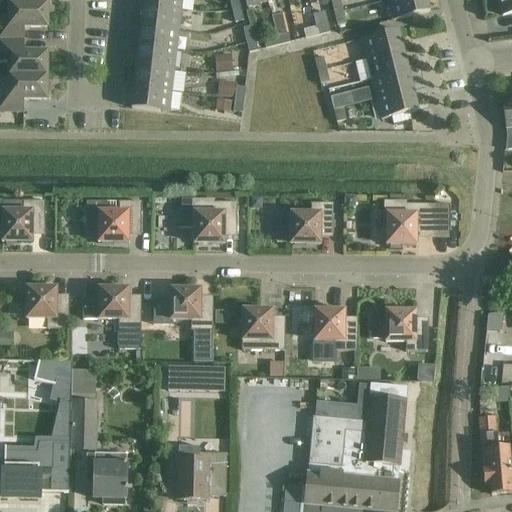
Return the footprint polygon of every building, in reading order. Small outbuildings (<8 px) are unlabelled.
[(144,0),(143,8),(181,12),(182,0),(144,0)] [(229,0),(232,12),(241,10),(238,0),(229,0)] [(244,0),(247,8),(267,3),(266,0),(244,0)] [(393,23),(429,14),(426,0),(396,0),(388,2),(393,23)] [(511,0),(497,0),(502,17),(511,14),(511,0)] [(334,15),(343,13),(340,1),(331,3),(334,15)] [(47,30),(47,6),(9,5),(9,19),(0,18),(0,41),(24,41),(24,29),(47,30)] [(178,33),(181,12),(143,8),(141,28),(178,33)] [(241,10),(232,12),(235,24),(244,22),(241,10)] [(325,13),(313,16),(316,29),(328,26),(325,13)] [(343,13),(334,15),(337,28),(346,26),(343,13)] [(330,34),(328,26),(316,29),(318,37),(330,34)] [(139,48),(176,53),(178,33),(141,28),(139,48)] [(246,42),(255,40),(252,28),(243,30),(244,35),(236,37),(238,47),(247,45),(246,42)] [(318,37),(316,29),(304,32),(306,40),(318,37)] [(398,32),(379,37),(361,41),(367,61),(403,52),(398,32)] [(276,39),(278,47),(290,44),(288,36),(276,39)] [(278,47),(276,39),(263,42),(266,50),(278,47)] [(249,54),(258,52),(255,40),(246,42),(247,45),(249,54)] [(8,77),(47,77),(47,54),(24,53),(24,41),(0,41),(0,64),(8,65),(8,77)] [(174,73),(176,53),(139,48),(136,69),(174,73)] [(222,48),(196,48),(196,59),(222,58),(222,48)] [(371,81),(408,72),(403,52),(367,61),(371,81)] [(317,74),(326,72),(323,59),(314,61),(317,74)] [(134,89),(171,93),(174,73),(136,69),(134,89)] [(326,72),(317,74),(320,86),(329,84),(326,72)] [(376,101),(413,92),(408,72),(371,81),(376,101)] [(363,74),(326,85),(329,98),(367,87),(363,74)] [(46,102),(47,77),(8,77),(7,91),(0,90),(0,113),(23,113),(24,101),(46,102)] [(220,84),(219,97),(234,99),(235,86),(220,84)] [(235,101),(243,102),(245,89),(236,88),(235,101)] [(511,88),(511,89),(511,90),(511,111),(503,113),(507,138),(505,152),(511,151),(511,88)] [(169,114),(171,93),(134,89),(131,110),(169,114)] [(381,121),(399,117),(418,112),(413,92),(376,101),(381,121)] [(334,111),(343,109),(340,97),(331,100),(334,111)] [(231,115),(233,104),(206,100),(205,108),(216,110),(215,113),(231,115)] [(233,113),(242,114),(243,102),(235,101),(233,113)] [(337,124),(346,122),(343,109),(334,111),(337,124)] [(345,198),(345,209),(356,210),(356,199),(345,198)] [(45,229),(45,203),(2,203),(2,244),(32,244),(32,229),(45,229)] [(118,213),(98,213),(98,245),(128,245),(128,229),(139,230),(139,232),(141,232),(141,204),(118,204),(118,213)] [(194,204),(194,246),(224,246),(224,230),(235,230),(235,233),(237,233),(237,205),(194,204)] [(333,206),(310,205),(310,215),(290,215),(290,246),(320,247),(320,231),(331,231),(331,233),(333,233),(333,206)] [(449,207),(429,207),(386,206),(386,247),(416,247),(416,232),(427,232),(427,234),(429,234),(429,232),(447,232),(447,234),(449,234),(449,207)] [(26,289),(26,321),(46,321),(46,331),(69,331),(69,303),(68,303),(68,306),(56,305),(57,290),(26,289)] [(82,300),(82,321),(118,322),(118,351),(140,352),(141,332),(141,304),(140,304),(140,306),(129,306),(129,290),(98,290),(98,300),(82,300)] [(170,301),(153,301),(153,327),(171,327),(171,322),(190,322),(190,332),(194,332),(213,332),(213,304),(212,304),(212,307),(201,307),(201,291),(170,291),(170,299),(170,301)] [(285,325),(283,325),(283,327),(272,327),(272,312),(242,311),(242,352),(285,353),(285,325)] [(314,343),(313,343),(313,365),(337,365),(337,353),(357,353),(357,326),(356,326),(356,328),(344,328),(345,312),(314,312),(314,343)] [(385,321),(370,321),(369,340),(385,341),(385,344),(405,344),(405,354),(428,354),(428,326),(427,326),(427,329),(415,328),(416,313),(386,313),(385,321)] [(488,317),(487,331),(504,330),(502,316),(488,317)] [(0,332),(0,349),(14,350),(14,333),(0,332)] [(71,398),(71,373),(72,364),(0,362),(0,410),(70,412),(71,398)] [(270,364),(269,378),(283,379),(284,365),(270,364)] [(169,369),(168,393),(196,394),(197,370),(169,369)] [(342,371),(342,381),(354,381),(355,371),(342,371)] [(483,382),(511,380),(511,371),(482,372),(483,382)] [(71,398),(83,398),(96,399),(97,374),(71,373),(71,398)] [(308,466),(304,511),(362,511),(363,510),(379,511),(395,511),(399,474),(409,475),(411,454),(401,453),(407,390),(371,386),(367,415),(315,410),(311,451),(331,453),(330,457),(311,456),(310,466),(308,466)] [(226,414),(225,389),(205,390),(206,415),(226,414)] [(96,452),(97,404),(73,404),(72,452),(96,452)] [(494,419),(479,420),(482,446),(482,448),(483,469),(482,469),(484,487),(490,487),(491,496),(511,494),(511,483),(511,474),(509,448),(498,449),(497,435),(496,435),(494,419)] [(178,482),(177,502),(208,503),(208,498),(226,499),(226,479),(227,456),(198,455),(198,448),(178,448),(178,462),(178,482)] [(127,457),(113,457),(94,456),(93,500),(103,500),(103,507),(124,507),(124,501),(126,501),(127,457)] [(5,457),(4,470),(0,469),(0,483),(4,484),(4,498),(37,499),(38,458),(5,457)]
